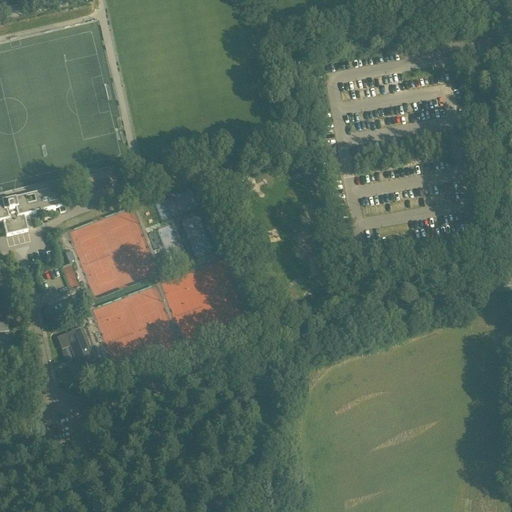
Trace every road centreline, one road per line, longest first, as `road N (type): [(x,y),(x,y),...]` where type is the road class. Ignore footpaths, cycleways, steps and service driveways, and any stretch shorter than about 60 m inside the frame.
road 1 (residential): [(511,285),(56,420)]
road 2 (track): [(286,348),(282,444),(239,511)]
